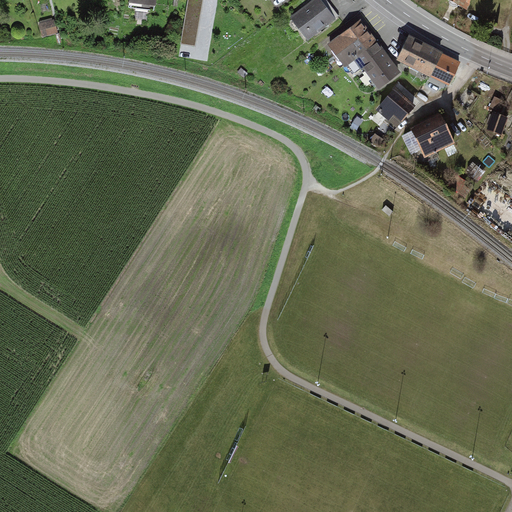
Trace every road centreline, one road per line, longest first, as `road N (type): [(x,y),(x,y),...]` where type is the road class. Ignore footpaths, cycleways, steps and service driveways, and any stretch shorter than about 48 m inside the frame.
road 1 (unclassified): [(511,483),(289,375),(270,357),(263,320),(306,182),(296,149),(171,99),(62,80),(0,79)]
road 2 (primary): [(387,0),(511,68)]
